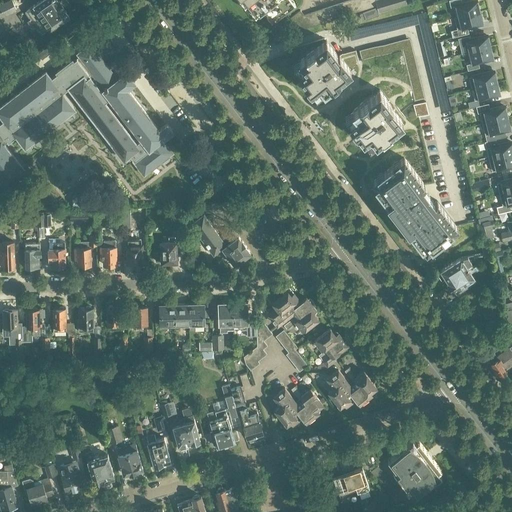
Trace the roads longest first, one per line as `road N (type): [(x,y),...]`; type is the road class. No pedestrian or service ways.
road 1 (residential): [(89,511),(456,388)]
road 2 (residential): [(0,289),(237,281),(351,253)]
road 3 (secondary): [(351,253),(155,0)]
road 4 (secondary): [(456,388),(351,253)]
